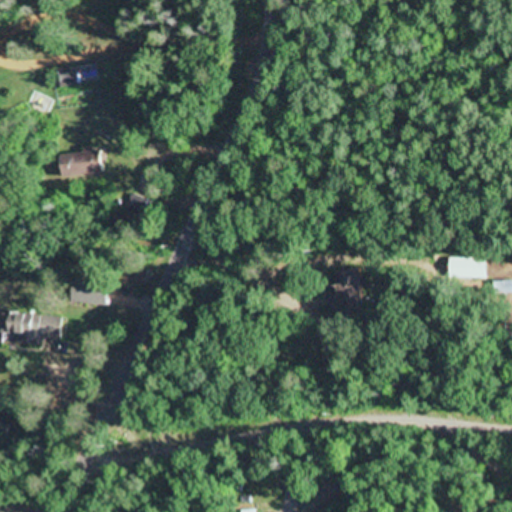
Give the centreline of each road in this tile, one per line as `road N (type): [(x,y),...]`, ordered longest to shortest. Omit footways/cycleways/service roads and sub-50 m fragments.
road 1 (residential): [(65,511),(258,94),(268,0)]
road 2 (residential): [(97,441),(222,440),(333,412),(474,418),(511,406)]
